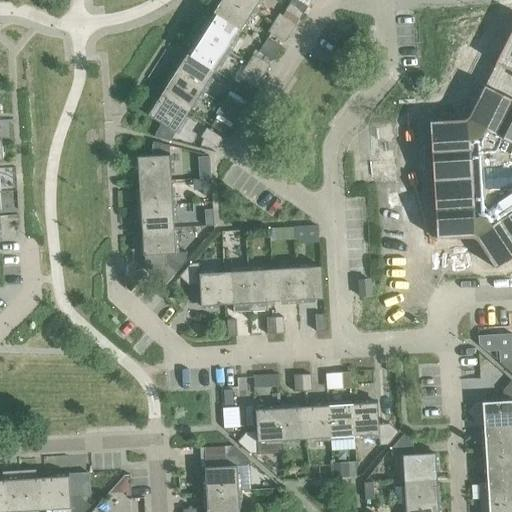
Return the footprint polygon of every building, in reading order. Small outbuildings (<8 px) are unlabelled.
[(216,7),(213,13),(240,31),(253,10),(236,0),(211,0),(209,3),(216,7)] [(236,0),(253,10),(259,0),(236,0)] [(297,0),(291,0),(288,4),(303,13),(307,6),(297,0)] [(303,13),(288,4),(284,12),(298,21),(303,13)] [(201,15),(192,29),(227,51),(240,31),(213,13),(208,20),(201,15)] [(461,120),(429,122),(436,240),(468,238),(469,238),(470,238),(471,238),(472,238),(473,239),(474,239),(474,240),(475,241),(476,241),(476,242),(494,269),(511,256),(511,28),(469,114),(468,116),(467,117),(466,118),(465,119),(463,119),(462,120),(461,120)] [(190,48),(187,54),(214,71),(227,51),(192,29),(183,44),(190,48)] [(267,38),(262,45),(277,54),(281,47),(267,38)] [(277,54),(262,45),(258,52),(272,62),(277,54)] [(187,54),(174,74),(201,92),(214,71),(187,54)] [(174,74),(161,95),(188,112),(201,92),(174,74)] [(241,79),(237,86),(251,95),(255,88),(241,79)] [(251,95),(237,86),(232,93),(246,102),(251,95)] [(188,112),(161,95),(147,116),(161,124),(155,133),(154,137),(169,141),(188,112)] [(211,126),(225,136),(230,128),(215,119),(211,126)] [(137,158),(138,183),(170,181),(168,146),(152,142),(151,146),(152,157),(137,158)] [(209,157),(197,158),(199,179),(202,179),(210,178),(209,157)] [(202,179),(203,196),(211,195),(210,178),(202,179)] [(138,183),(140,207),(172,205),(170,181),(138,183)] [(140,207),(141,231),(173,229),(172,205),(140,207)] [(203,210),(204,227),(213,226),(212,209),(203,210)] [(293,228),(269,229),(269,242),(293,240),(293,228)] [(173,229),(141,231),(143,256),(164,254),(165,265),(175,274),(186,261),(186,253),(175,253),(173,229)] [(200,307),(225,305),(223,273),(199,274),(198,264),(190,264),(178,277),(188,286),(199,285),(200,307)] [(320,267),(295,268),(297,301),(322,299),(320,267)] [(295,268),(271,270),(273,302),(297,301),(295,268)] [(271,270),(247,271),(250,312),(266,311),(266,303),(273,302),(271,270)] [(223,273),(225,305),(232,305),(233,313),(250,312),(247,271),(223,273)] [(354,297),(355,310),(370,309),(371,308),(370,296),(359,297),(354,297)] [(314,315),(315,332),(324,331),(323,315),(314,315)] [(282,317),(274,318),(275,334),(284,334),(282,317)] [(275,334),(274,318),(265,318),(266,335),(275,334)] [(226,321),(227,337),(236,337),(235,320),(226,321)] [(511,362),(498,363),(511,375),(511,362)] [(350,389),(349,372),(340,373),(341,389),(350,389)] [(277,375),(265,375),(265,377),(266,388),(278,387),(278,377),(277,375)] [(302,392),(301,375),(293,376),(294,392),(302,392)] [(310,375),(301,375),(302,392),(311,391),(310,375)] [(481,403),(483,428),(511,426),(511,382),(511,381),(502,391),(503,402),(481,403)] [(376,403),(351,405),(353,437),(378,435),(379,446),(386,445),(398,432),(388,424),(378,424),(376,403)] [(351,405),(327,406),(329,438),(353,437),(351,405)] [(327,406),(303,407),(305,440),(329,438),(327,406)] [(303,407),(279,409),(281,441),(305,440),(303,407)] [(281,441),(279,409),(254,410),(256,432),(245,433),(236,442),(249,454),(258,453),(257,443),(281,441)] [(511,426),(483,428),(484,452),(511,450),(511,426)] [(402,456),(403,481),(435,479),(434,454),(412,455),(412,444),(402,436),(390,449),(391,457),(402,456)] [(204,468),(205,493),(237,491),(236,467),(247,466),(246,458),(233,446),(224,456),(225,467),(204,468)] [(511,450),(484,452),(486,476),(511,474),(511,450)] [(348,463),(332,464),(332,479),(349,478),(348,463)] [(35,470),(18,471),(21,511),(45,510),(43,478),(36,478),(35,470)] [(2,481),(0,480),(0,511),(17,511),(21,511),(18,471),(2,472),(2,481)] [(88,473),(68,474),(68,476),(69,498),(80,497),(90,497),(88,473)] [(478,484),(479,500),(511,498),(511,474),(486,476),(486,483),(478,484)] [(68,476),(43,478),(45,510),(69,509),(69,511),(84,511),(90,506),(80,497),(69,498),(68,476)] [(403,481),(405,505),(437,503),(435,479),(403,481)] [(363,483),(364,500),(373,499),(372,483),(363,483)] [(205,493),(206,511),(238,511),(237,491),(205,493)] [(511,511),(511,498),(479,500),(479,511),(511,511)] [(405,505),(405,511),(437,511),(437,503),(405,505)]
